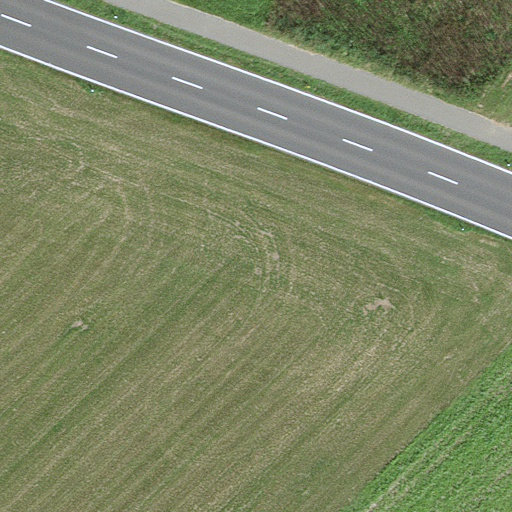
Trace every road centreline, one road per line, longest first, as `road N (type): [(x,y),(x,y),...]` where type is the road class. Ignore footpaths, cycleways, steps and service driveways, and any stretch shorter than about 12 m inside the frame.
road 1 (primary): [(0,14),(511,204)]
road 2 (track): [(511,136),(424,97),(139,0)]
